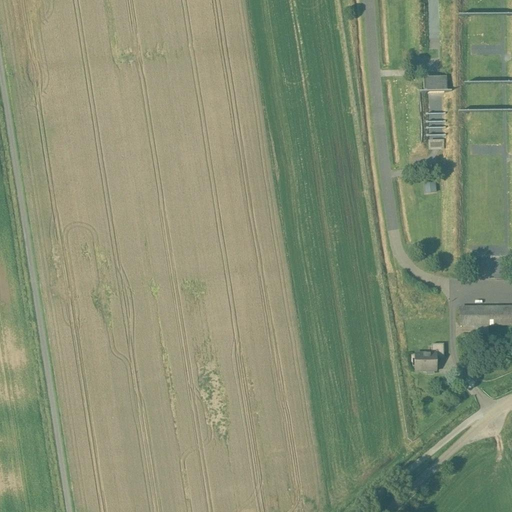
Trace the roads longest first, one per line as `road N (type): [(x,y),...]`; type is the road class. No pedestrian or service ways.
road 1 (unclassified): [(73,511),(0,48)]
road 2 (unclassified): [(491,409),(359,511)]
road 3 (unclassified): [(491,409),(387,511)]
